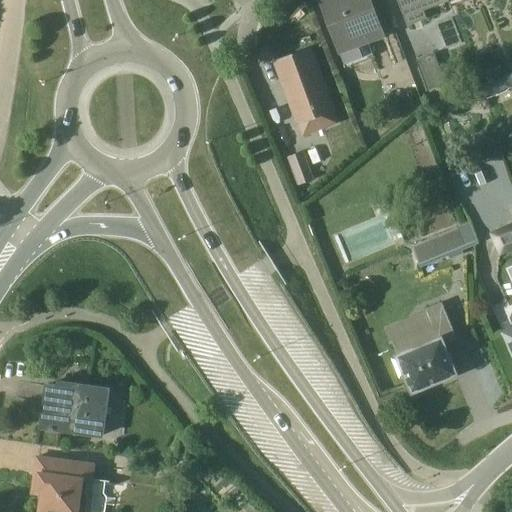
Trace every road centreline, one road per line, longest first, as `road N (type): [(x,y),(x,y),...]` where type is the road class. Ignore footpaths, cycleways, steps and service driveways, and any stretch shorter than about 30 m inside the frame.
road 1 (primary): [(382,491),(268,333),(187,197),(172,154)]
road 2 (primary): [(157,233),(344,508)]
road 3 (primary): [(172,154),(188,123),(184,87),(164,61),(127,47)]
